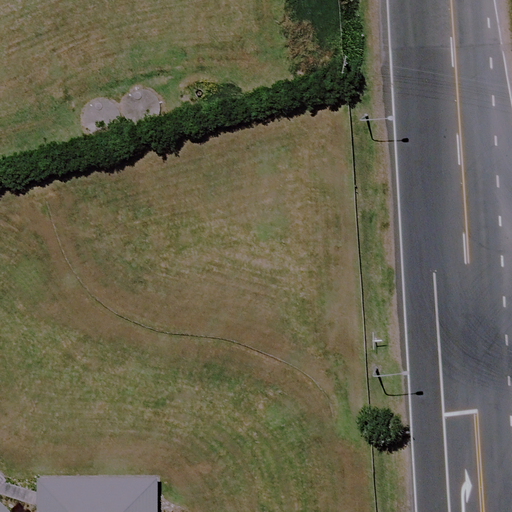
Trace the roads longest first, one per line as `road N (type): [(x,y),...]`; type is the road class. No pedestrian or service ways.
road 1 (tertiary): [(453,346),(430,0)]
road 2 (tertiary): [(464,511),(453,346)]
